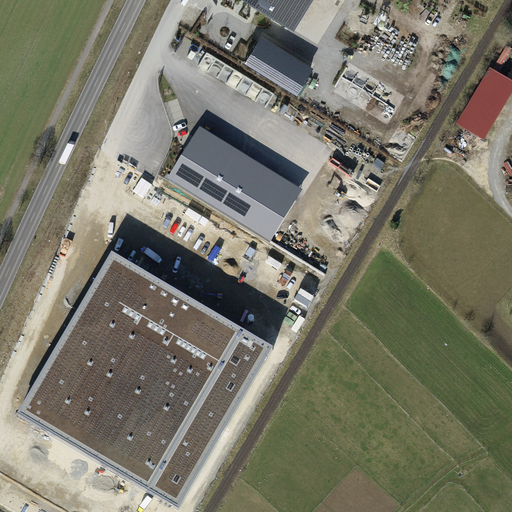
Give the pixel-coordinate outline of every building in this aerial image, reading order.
[(257,0),(295,24),(310,0),(257,0)] [(243,57),(298,92),(317,62),(262,27),(243,57)] [(511,85),(491,74),(460,126),(482,139),(511,88),(511,85)] [(169,175),(272,239),(305,188),(201,123),(169,175)] [(4,429),(142,509),(245,335),(108,254),(4,429)]
